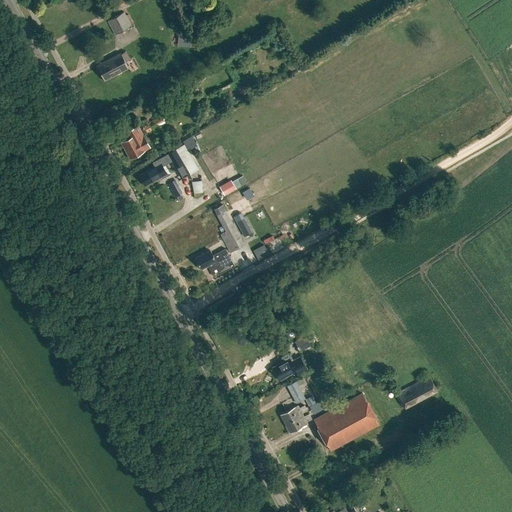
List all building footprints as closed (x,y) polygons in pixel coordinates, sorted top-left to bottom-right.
[(132,25),(127,16),(124,12),(107,21),(115,35),(132,25)] [(191,37),(179,36),(178,45),(190,46),(191,37)] [(98,65),(100,68),(98,69),(104,80),(128,68),(121,53),(98,65)] [(182,82),(177,85),(182,94),(187,91),(182,82)] [(146,133),(153,129),(165,123),(161,115),(149,122),(150,123),(142,127),(146,133)] [(129,159),(145,150),(149,147),(137,125),(127,131),(131,137),(120,143),(129,159)] [(187,141),(178,146),(193,171),(201,167),(187,141)] [(167,154),(171,161),(175,168),(184,163),(175,149),(167,154)] [(163,166),(171,161),(167,154),(152,162),(155,166),(139,176),(145,185),(167,173),(163,166)] [(247,183),(243,176),(232,182),(231,180),(219,186),(225,195),(247,183)] [(201,180),(191,182),(193,193),(202,192),(201,186),(202,186),(201,180)] [(180,186),(172,190),(176,197),(177,197),(181,194),(184,193),(180,186)] [(250,187),(242,192),(246,197),(253,193),(250,187)] [(224,205),(214,210),(235,250),(245,245),(224,205)] [(242,219),(236,222),(244,237),(249,234),(242,219)] [(263,244),(253,250),(259,261),(269,255),(263,244)] [(212,255),(210,250),(195,258),(200,269),(212,263),(218,275),(232,268),(222,250),(212,255)] [(299,348),(311,342),(307,335),(295,342),(299,348)] [(279,379),(296,370),(297,373),(306,368),(301,357),(294,361),(289,352),(281,356),(283,361),(272,367),(279,379)] [(404,409),(437,391),(429,375),(396,393),(404,409)] [(311,396),(302,379),(288,386),(297,403),(311,396)] [(365,400),(362,393),(313,420),(317,426),(316,427),(326,444),(330,450),(379,424),(375,417),(366,400),(365,400)] [(305,399),(308,406),(315,403),(311,396),(305,399)] [(285,424),(302,414),(301,412),(306,410),(304,405),(299,408),(298,405),(280,415),(285,424)] [(302,414),(285,424),(289,433),(307,423),(306,421),(311,418),(308,414),(303,416),(302,414)] [(356,496),(333,508),(335,511),(332,511),(355,511),(353,506),(360,502),(356,496)]
